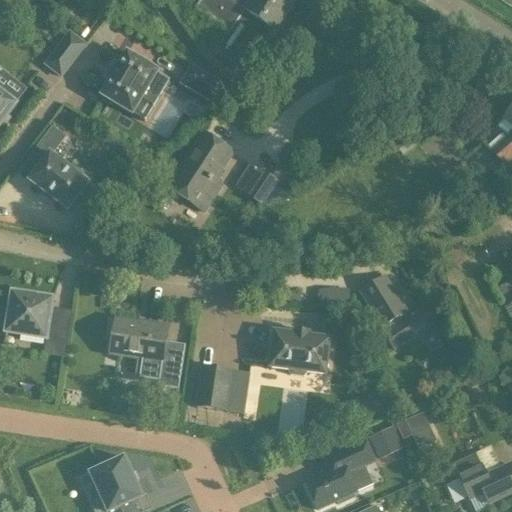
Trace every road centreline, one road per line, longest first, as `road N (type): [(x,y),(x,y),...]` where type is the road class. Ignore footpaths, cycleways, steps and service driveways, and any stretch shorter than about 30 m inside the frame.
road 1 (residential): [(280,277),(180,277),(0,239)]
road 2 (track): [(456,10),(412,54),(339,82),(266,141),(237,145)]
road 3 (residential): [(222,511),(196,453),(0,421)]
road 4 (residential): [(104,30),(0,173)]
